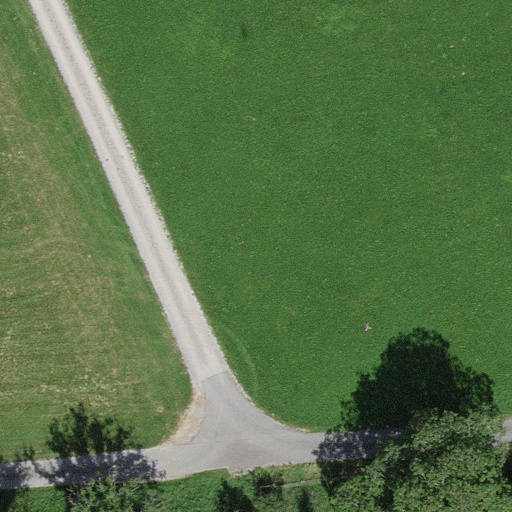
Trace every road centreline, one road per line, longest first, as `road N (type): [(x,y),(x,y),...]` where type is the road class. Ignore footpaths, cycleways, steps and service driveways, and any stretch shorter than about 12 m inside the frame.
road 1 (track): [(511,428),(0,469)]
road 2 (track): [(47,0),(250,445)]
